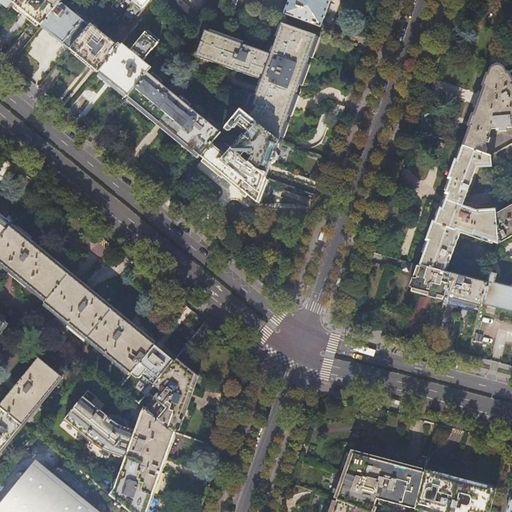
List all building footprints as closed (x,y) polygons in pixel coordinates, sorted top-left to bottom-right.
[(30,17),(42,27),(62,2),(63,0),(16,0),(14,3),(30,17)] [(103,9),(109,1),(108,0),(89,0),(97,6),(98,5),(103,9)] [(130,0),(143,10),(150,0),(130,0)] [(159,0),(188,24),(197,13),(180,0),(159,0)] [(290,0),(286,13),(320,26),(324,18),(330,0),(290,0)] [(70,49),(91,23),(93,20),(86,14),(84,17),(76,11),(74,13),(62,2),(42,27),(43,28),(55,37),(67,47),(70,49)] [(99,73),(122,45),(119,43),(118,45),(115,43),(91,23),(70,49),(79,56),(90,65),(99,73)] [(314,43),(317,35),(282,23),(271,54),(206,30),(197,56),(206,59),(207,57),(217,61),(216,63),(224,66),(225,63),(234,67),(233,69),(244,73),(245,71),(254,74),(254,77),(262,80),(253,105),(256,107),(248,116),(279,142),(285,125),(292,106),(300,81),(306,67),(311,52),(314,43)] [(46,46),(47,33),(35,32),(35,45),(46,46)] [(21,51),(30,38),(23,33),(14,46),(21,51)] [(148,73),(152,68),(144,62),(159,44),(146,33),(131,51),(123,44),(122,45),(99,73),(109,80),(113,84),(114,84),(129,97),(148,73)] [(511,83),(505,70),(503,68),(502,67),(501,66),(500,66),(500,65),(499,65),(498,65),(497,65),(496,65),(495,65),(494,66),(493,66),(493,67),(492,68),(491,68),(491,69),(486,83),(479,102),(475,113),(464,146),(486,154),(488,149),(487,144),(487,142),(489,143),(491,137),(489,136),(492,128),(500,128),(500,131),(506,131),(506,128),(511,127),(511,83)] [(221,133),(148,73),(129,97),(134,101),(148,113),(158,121),(165,126),(166,127),(192,149),(202,157),(212,144),(218,137),(221,133)] [(88,87),(81,95),(88,101),(95,93),(88,87)] [(276,149),(279,142),(248,116),(240,110),(225,128),(229,131),(231,130),(236,124),(240,128),(242,127),(244,129),(243,130),(244,132),(236,141),(230,147),(232,149),(266,177),(270,168),(272,162),(275,160),(277,154),(276,149)] [(263,185),(266,177),(232,149),(226,156),(212,144),(202,157),(211,165),(257,202),(263,185)] [(511,144),(511,205),(496,214),(498,239),(501,244),(503,243),(511,237),(511,144)] [(486,154),(464,146),(457,165),(440,214),(428,247),(421,265),(447,272),(461,232),(473,236),(473,235),(499,244),(498,239),(496,214),(496,209),(477,203),(469,192),(479,162),(492,166),(491,156),(486,154)] [(0,239),(11,226),(0,217),(0,239)] [(33,245),(11,226),(0,239),(0,260),(47,300),(69,274),(47,256),(33,245)] [(447,272),(421,265),(417,277),(417,278),(413,289),(430,293),(446,297),(452,273),(447,272)] [(491,273),(493,267),(485,265),(481,281),(488,283),(491,273)] [(465,302),(482,307),(482,306),(488,283),(481,281),(452,273),(446,297),(465,302)] [(498,275),(491,273),(488,283),(482,306),(496,310),(511,314),(511,288),(495,284),(498,275)] [(76,280),(69,274),(47,300),(45,303),(131,373),(155,345),(145,336),(110,308),(78,282),(76,280)] [(0,318),(0,336),(9,326),(0,318)] [(157,381),(174,360),(167,354),(159,348),(142,369),(146,373),(141,379),(146,383),(151,377),(157,381)] [(39,358),(0,405),(23,423),(62,377),(39,358)] [(184,368),(174,360),(157,381),(154,384),(161,390),(160,393),(157,393),(145,408),(175,432),(182,413),(190,391),(195,377),(184,368)] [(166,458),(175,432),(145,408),(143,406),(134,430),(126,427),(111,418),(93,403),(97,398),(89,391),(66,419),(77,427),(92,439),(94,440),(96,442),(98,443),(101,445),(103,446),(106,448),(108,449),(110,450),(112,450),(114,451),(116,452),(118,453),(120,454),(122,454),(123,455),(125,455),(126,456),(117,485),(111,495),(131,511),(146,511),(148,510),(158,481),(162,469),(164,464),(166,458)] [(140,393),(134,400),(139,403),(144,396),(140,393)] [(0,451),(23,423),(0,405),(0,404),(0,451)] [(416,508),(425,472),(408,468),(369,457),(354,453),(345,478),(337,500),(372,511),(377,497),(416,508)] [(0,509),(0,511),(131,511),(111,495),(63,456),(48,474),(37,465),(0,509)] [(414,511),(471,511),(473,511),(491,511),(497,491),(476,486),(466,483),(457,481),(439,476),(435,475),(432,474),(426,473),(425,472),(416,508),(414,511)] [(372,511),(337,500),(332,511),(372,511)]
